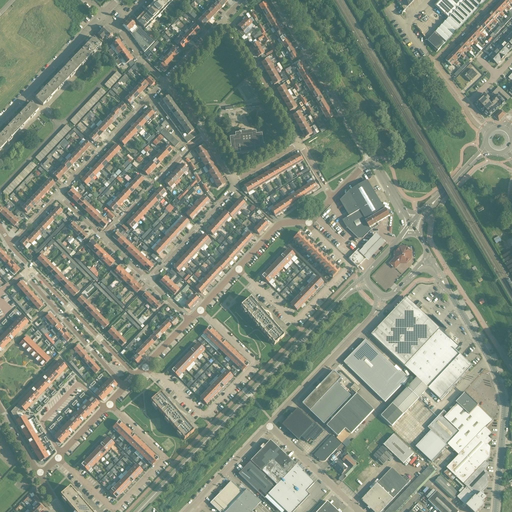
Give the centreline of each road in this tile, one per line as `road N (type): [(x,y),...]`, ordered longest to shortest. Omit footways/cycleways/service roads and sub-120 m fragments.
road 1 (tertiary): [(136,511),(348,291)]
road 2 (tertiary): [(494,511),(502,382),(446,286)]
road 3 (residential): [(199,310),(255,363),(203,416),(144,367)]
road 4 (residential): [(109,404),(164,458),(114,511),(57,458)]
road 5 (residential): [(238,269),(293,322),(351,265),(307,222)]
road 6 (tertiary): [(276,0),(370,160)]
road 7 (residential): [(30,266),(22,273),(125,386)]
road 8 (residential): [(57,194),(163,81)]
road 9 (unclassified): [(268,425),(373,313)]
road 10 (residential): [(136,375),(30,266)]
road 11 (tertiary): [(0,120),(102,13)]
road 12 (residential): [(220,19),(298,143)]
road 13 (residential): [(100,236),(204,135)]
road 14 (residential): [(467,103),(437,60),(493,0)]
road 15 (residential): [(148,281),(234,182)]
road 16 (unclassified): [(360,511),(268,425)]
